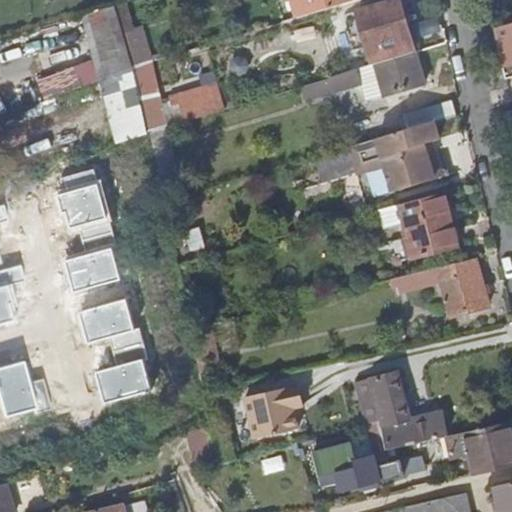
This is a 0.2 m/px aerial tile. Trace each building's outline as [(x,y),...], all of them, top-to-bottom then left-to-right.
[(287,0),(293,19),(298,18),(293,0),(287,0)] [(352,0),(293,0),(298,18),(310,14),(336,6),(353,1),(352,0)] [(373,66),(414,53),(398,0),(356,14),(373,66)] [(121,33),(132,30),(124,2),(114,6),(121,33)] [(336,6),(310,14),(314,27),(339,20),(336,6)] [(511,65),(511,23),(496,28),(505,67),(511,65)] [(146,49),(140,28),(132,30),(121,33),(127,54),(146,49)] [(148,64),(150,63),(146,49),(127,54),(131,69),(148,64)] [(423,85),(414,53),(373,66),(303,87),(307,101),(360,85),(364,103),(423,85)] [(148,134),(166,129),(164,121),(148,64),(131,69),(138,95),(148,134)] [(185,123),(226,111),(217,84),(169,99),(172,107),(179,105),(185,123)] [(403,115),(407,130),(455,116),(451,101),(403,115)] [(385,169),(394,196),(441,179),(432,151),(427,153),(424,145),(430,144),(440,141),(434,123),(362,145),(370,173),(385,169)] [(157,172),(175,169),(166,129),(148,134),(157,172)] [(358,177),(370,173),(362,145),(350,148),(358,177)] [(61,177),(64,190),(56,192),(61,214),(66,214),(70,228),(83,225),(87,240),(108,234),(104,220),(110,219),(100,181),(97,183),(93,169),(61,177)] [(368,216),(397,206),(394,196),(385,169),(370,173),(358,177),(355,177),(368,216)] [(444,193),(400,205),(414,258),(457,247),(444,193)] [(5,203),(0,204),(0,262),(2,262),(0,253),(0,220),(10,218),(5,203)] [(110,249),(64,261),(72,293),(118,281),(110,249)] [(475,259),(390,281),(392,288),(398,286),(399,293),(441,283),(450,317),(488,307),(475,259)] [(19,266),(0,270),(0,326),(19,321),(9,286),(23,280),(19,266)] [(98,372),(108,405),(152,392),(143,360),(151,357),(141,323),(133,325),(124,296),(79,309),(89,342),(112,335),(121,365),(98,372)] [(195,357),(215,353),(210,326),(190,330),(195,357)] [(195,357),(199,373),(218,370),(215,353),(195,357)] [(23,362),(0,368),(0,400),(4,415),(34,406),(37,415),(53,410),(44,376),(29,381),(23,362)] [(447,438),(450,437),(443,414),(411,422),(398,374),(357,385),(368,425),(379,423),(387,452),(447,438)] [(294,387),(299,407),(304,406),(299,386),(294,387)] [(299,407),(294,387),(245,399),(255,440),(300,430),(295,409),(299,407)] [(511,432),(509,422),(450,437),(447,438),(452,455),(470,451),(476,474),(511,465),(511,432)] [(228,424),(211,427),(220,465),(236,461),(228,424)] [(386,479),(379,451),(356,457),(352,438),(315,448),(325,485),(340,482),(343,491),(386,479)] [(499,507),(511,503),(511,483),(494,488),(499,507)] [(0,511),(11,511),(4,485),(0,485),(0,511)] [(459,511),(469,511),(466,495),(456,497),(459,511)] [(402,511),(459,511),(456,497),(402,509),(402,511)] [(511,511),(511,503),(499,507),(500,511),(508,510),(508,511),(511,511)]
